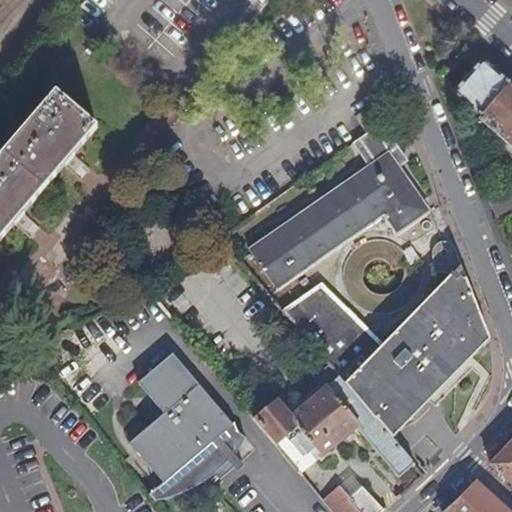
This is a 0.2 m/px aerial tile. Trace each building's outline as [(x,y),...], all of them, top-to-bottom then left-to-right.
[(482,58),(452,93),(457,97),(480,118),(509,83),(482,58)] [(479,120),(511,150),(511,85),(509,83),(480,118),(479,120)] [(0,149),(0,231),(97,125),(56,87),(0,149)] [(378,126),(367,109),(353,118),(362,132),(364,136),(378,126)] [(395,237),(428,214),(388,155),(394,151),(378,126),(364,136),(350,145),(367,169),(246,250),(274,291),(382,218),(395,237)] [(511,192),(487,200),(494,217),(511,211),(511,192)] [(473,305),(458,265),(378,348),(323,286),(281,314),(325,365),(390,441),(418,412),(487,340),(473,305)] [(162,483),(147,496),(152,502),(166,497),(180,491),(193,484),(202,478),(215,467),(224,459),(228,455),(239,441),(242,437),(231,425),(229,427),(169,357),(136,384),(161,414),(128,442),(162,483)] [(312,449),(320,459),(353,430),(396,479),(411,466),(390,441),(325,365),(309,378),(319,390),(288,418),(273,401),(251,420),(274,447),(282,439),(299,459),(312,449)] [(299,476),(320,459),(312,449),(299,459),(282,439),(274,447),(299,476)] [(511,440),(509,444),(487,467),(511,488),(511,487),(511,440)] [(457,498),(444,511),(508,511),(474,481),(457,498)] [(330,511),(383,511),(362,488),(349,501),(336,486),(320,500),(330,511)]
